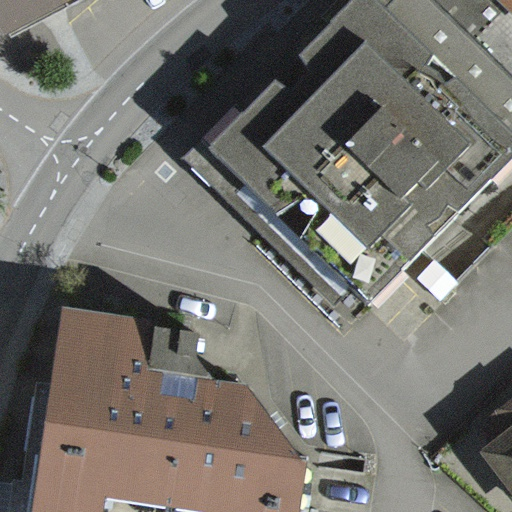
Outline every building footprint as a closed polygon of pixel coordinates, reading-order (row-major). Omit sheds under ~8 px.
[(0,0),(0,21),(8,36),(75,0),(0,0)] [(279,81),(213,149),(371,318),(440,251),(430,241),(511,153),(511,144),(385,12),(373,0),(357,0),(299,57),(317,78),(297,101),(279,81)] [(511,0),(397,0),(385,12),(511,144),(511,0)] [(295,511),(305,449),(249,380),(211,373),(192,329),(67,310),(36,511),(295,511)] [(511,421),(479,447),(511,492),(511,421)]
